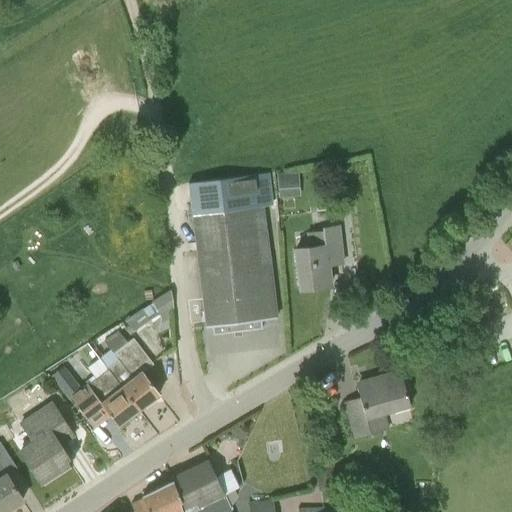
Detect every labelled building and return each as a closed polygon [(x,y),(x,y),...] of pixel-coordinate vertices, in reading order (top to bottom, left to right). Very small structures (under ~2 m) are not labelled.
[(189,0),(222,72),(383,0),(189,0)] [(298,174),(277,175),(278,197),(299,196),(298,174)] [(206,327),(211,326),(213,335),(262,329),(261,320),(276,318),(269,261),(268,261),(261,204),(269,203),(267,186),(238,190),(238,193),(190,199),(206,327)] [(341,260),(337,227),(321,230),(323,246),(295,250),(300,288),(330,285),(327,262),(341,260)] [(167,292),(153,301),(159,314),(171,306),(170,292),(167,292)] [(98,359),(107,370),(107,369),(138,410),(159,394),(142,372),(153,364),(133,338),(113,353),(110,350),(98,359)] [(104,409),(118,426),(138,410),(107,369),(107,370),(88,385),(86,383),(80,388),(64,367),(50,377),(68,400),(70,398),(87,420),(104,409)] [(359,397),(344,401),(353,436),(375,431),(388,427),(384,413),(410,405),(401,374),(356,387),(359,397)] [(0,443),(10,458),(20,451),(41,483),(71,463),(70,460),(69,461),(53,434),(66,425),(52,402),(45,407),(39,398),(19,412),(23,419),(19,422),(24,431),(13,438),(5,425),(0,427),(0,439),(1,441),(0,441),(0,443)] [(10,458),(0,443),(0,511),(3,511),(22,500),(6,474),(16,467),(10,458)] [(186,511),(209,511),(231,503),(237,494),(233,489),(224,494),(207,459),(172,476),(186,511)] [(336,478),(333,460),(313,463),(318,492),(355,486),(353,475),(336,478)] [(186,511),(172,476),(141,496),(142,497),(131,504),(134,511),(186,511)] [(252,498),(252,511),(277,511),(277,497),(252,498)]
